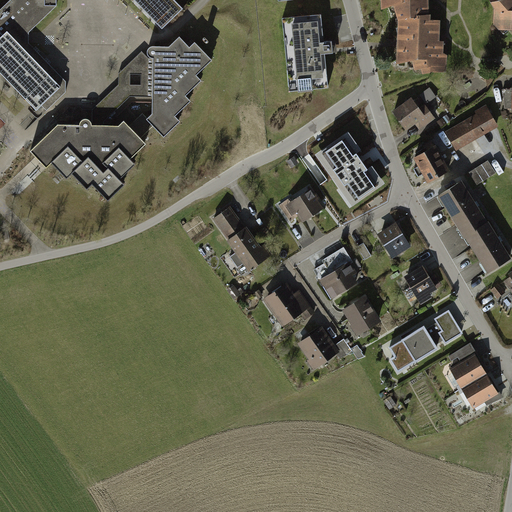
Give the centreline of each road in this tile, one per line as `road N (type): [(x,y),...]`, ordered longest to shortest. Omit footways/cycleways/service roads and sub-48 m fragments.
road 1 (unclassified): [(0,267),(135,231),(285,148),(372,86)]
road 2 (residential): [(511,375),(408,198),(372,86)]
